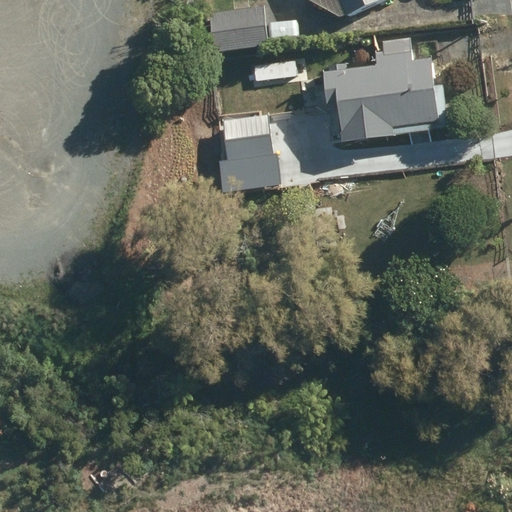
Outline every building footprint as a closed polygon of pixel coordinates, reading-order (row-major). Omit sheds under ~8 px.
[(336,0),(344,18),(384,0),(336,0)] [(261,8),(207,15),(212,55),(266,49),(261,8)] [(326,69),(327,74),(320,75),(325,112),(334,111),(338,145),(445,131),(440,87),(429,88),(426,61),(410,63),(408,51),(399,52),(397,38),(390,39),(392,53),(373,55),(374,68),(343,72),(342,67),(326,69)] [(266,120),(225,124),(229,161),(269,157),(266,120)] [(212,145),(212,135),(203,135),(204,146),(212,145)]
